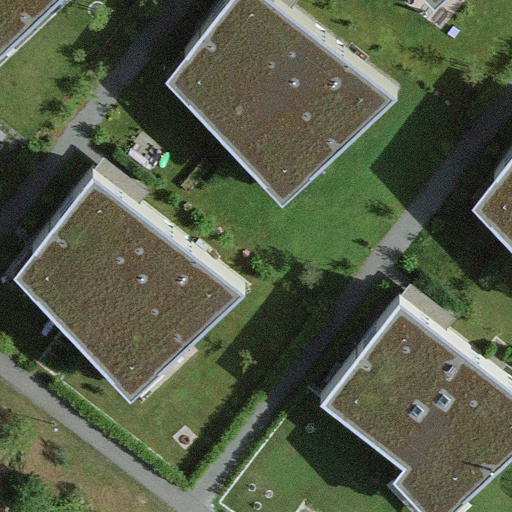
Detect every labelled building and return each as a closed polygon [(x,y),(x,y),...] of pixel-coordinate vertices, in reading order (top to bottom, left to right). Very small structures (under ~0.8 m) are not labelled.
[(0,0),(0,20),(21,0),(0,0)] [(386,72),(293,0),(218,0),(175,55),(284,170),(386,72)] [(511,143),(482,182),(511,213),(511,143)] [(234,269),(94,160),(22,252),(132,366),(234,269)] [(511,422),(511,372),(401,289),(331,378),(413,442),(402,457),(438,495),(511,422)]
